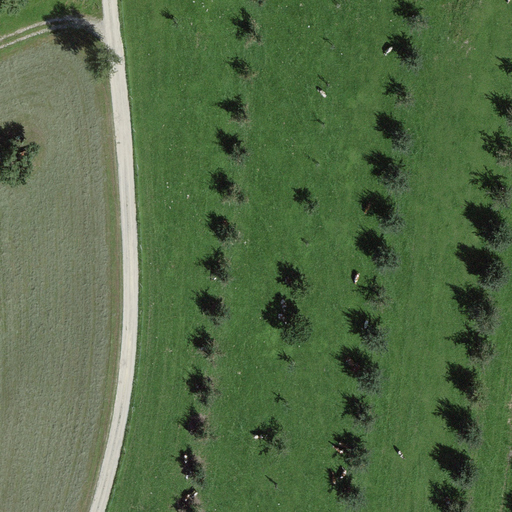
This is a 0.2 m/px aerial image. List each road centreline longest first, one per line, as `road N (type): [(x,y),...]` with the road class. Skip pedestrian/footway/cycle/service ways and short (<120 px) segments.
road 1 (track): [(119,0),(138,379),(93,511)]
road 2 (track): [(121,42),(68,24),(0,45)]
